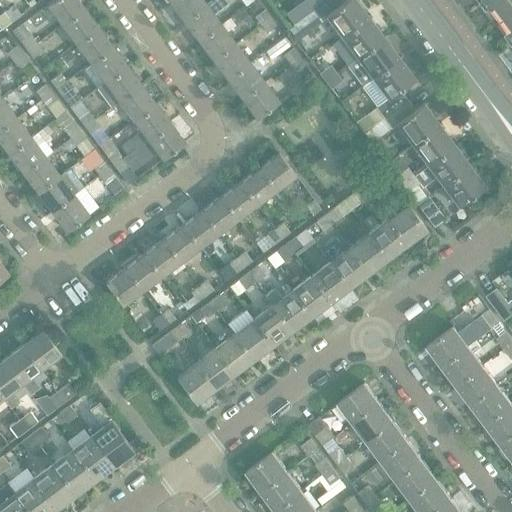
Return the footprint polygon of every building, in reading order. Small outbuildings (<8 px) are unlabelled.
[(78,0),(52,0),(46,5),(61,24),(84,7),(78,0)] [(172,0),(169,3),(184,22),(207,5),(203,0),(172,0)] [(304,0),(312,10),(324,0),(304,0)] [(320,20),(325,17),(340,37),(368,16),(355,0),(345,0),(343,1),(342,0),(324,0),(312,10),(313,11),(320,20)] [(511,0),(484,0),(511,37),(511,0)] [(22,14),(14,3),(2,12),(10,22),(22,14)] [(184,22),(198,41),(221,24),(207,5),(184,22)] [(61,24),(75,43),(75,44),(98,26),(84,7),(61,24)] [(263,9),(254,16),(261,24),(269,18),(263,9)] [(313,11),(289,29),(296,38),(320,20),(313,11)] [(0,13),(0,27),(1,29),(10,22),(2,12),(0,13)] [(340,37),(355,57),(383,37),(368,16),(340,37)] [(267,33),(276,27),(269,18),(261,24),(267,33)] [(21,24),(12,31),(26,50),(35,43),(21,24)] [(198,41),(212,60),(235,43),(221,24),(198,41)] [(75,44),(89,62),(89,63),(113,45),(98,26),(75,44)] [(346,64),(362,85),(399,57),(383,37),(355,57),(346,64)] [(284,38),(266,52),(271,59),(290,45),(284,38)] [(33,59),(42,52),(35,43),(26,50),(33,59)] [(212,60),(226,79),(227,80),(250,62),(235,43),(212,60)] [(89,63),(103,82),(127,64),(113,45),(89,63)] [(15,46),(6,53),(12,61),(21,54),(15,46)] [(292,49),(282,57),(287,64),(298,56),(292,49)] [(18,69),(27,62),(21,54),(12,61),(18,69)] [(293,72),(304,64),(298,56),(287,64),(293,72)] [(360,86),(375,106),(374,107),(375,108),(382,118),(406,99),(399,89),(414,78),(399,57),(362,85),(360,86)] [(227,80),(241,98),(241,99),(264,81),(250,62),(227,80)] [(103,82),(97,86),(111,106),(117,101),(118,101),(141,84),(127,64),(103,82)] [(330,65),(318,73),(324,81),(335,72),(330,65)] [(330,89),(341,80),(335,72),(324,81),(330,89)] [(60,73),(49,81),(55,88),(66,80),(60,73)] [(61,97),(72,88),(66,80),(55,88),(61,97)] [(256,118),(279,101),(264,81),(241,99),(256,118)] [(44,84),(35,91),(41,99),(50,92),(44,84)] [(118,101),(132,120),(155,103),(141,84),(118,101)] [(72,88),(61,97),(69,108),(80,100),(72,88)] [(47,107),(56,100),(50,92),(41,99),(47,107)] [(2,98),(0,99),(0,129),(16,117),(2,98)] [(423,102),(414,109),(406,99),(382,118),(390,128),(396,123),(412,144),(439,123),(423,102)] [(132,120),(146,139),(170,122),(155,103),(132,120)] [(375,108),(367,114),(374,123),(382,118),(375,108)] [(55,118),(54,119),(63,130),(73,122),(65,111),(55,118)] [(88,111),(78,119),(83,127),(94,119),(88,111)] [(16,117),(0,129),(0,143),(8,153),(31,136),(30,136),(16,117)] [(90,135),(100,127),(94,119),(83,127),(90,135)] [(73,122),(63,130),(69,137),(79,130),(73,122)] [(146,139),(121,158),(112,165),(118,173),(128,166),(131,170),(156,152),(161,159),(184,141),(170,122),(146,139)] [(412,144),(427,164),(454,144),(439,123),(412,144)] [(31,136),(8,153),(22,172),(22,173),(45,155),(52,150),(45,141),(49,138),(41,128),(30,136),(31,136)] [(76,146),(85,139),(79,130),(69,137),(76,146)] [(427,164),(442,185),(469,165),(454,144),(427,164)] [(121,158),(116,150),(106,157),(112,165),(121,158)] [(294,175),(277,152),(257,167),(275,190),(294,175)] [(45,155),(22,173),(36,191),(36,192),(59,175),(59,174),(45,155)] [(102,160),(92,168),(98,175),(107,168),(102,160)] [(458,206),(485,186),(469,165),(442,185),(458,206)] [(257,167),(238,182),(256,205),(275,190),(257,167)] [(407,167),(395,176),(401,184),(413,175),(407,167)] [(59,175),(36,192),(51,211),(73,194),(81,188),(82,187),(83,187),(69,168),(67,169),(59,175)] [(104,183),(113,176),(107,168),(98,175),(104,183)] [(407,192),(419,183),(413,175),(401,184),(407,192)] [(113,176),(104,183),(112,195),(122,188),(113,176)] [(379,188),(372,178),(362,185),(370,195),(379,188)] [(238,182),(219,196),(237,219),(256,205),(238,182)] [(353,192),(361,202),(370,195),(362,185),(353,192)] [(73,194),(51,211),(65,230),(88,213),(97,207),(82,187),(81,188),(73,194)] [(433,227),(445,219),(427,195),(415,204),(433,227)] [(218,233),(237,219),(219,196),(200,210),(218,233)] [(320,208),(313,200),(304,206),(311,215),(320,208)] [(425,229),(407,204),(387,219),(406,243),(425,229)] [(341,217),(333,207),(324,214),(332,224),(341,217)] [(200,210),(181,225),(199,248),(218,233),(200,210)] [(315,221),(322,231),(332,224),(324,214),(315,221)] [(387,219),(368,233),(387,258),(406,243),(387,219)] [(290,231),(282,220),(273,227),(281,238),(290,231)] [(181,225),(162,239),(180,262),(199,248),(181,225)] [(266,233),(273,243),(281,238),(273,227),(266,233)] [(368,233),(349,247),(368,272),(387,258),(368,233)] [(303,246),(295,236),(286,243),(293,253),(303,246)] [(162,239),(143,254),(161,277),(180,262),(162,239)] [(276,251),(284,261),(293,253),(286,243),(276,251)] [(349,247),(330,262),(348,287),(368,272),(349,247)] [(252,260),(244,250),(235,257),(243,267),(252,260)] [(143,254),(124,268),(141,291),(161,277),(143,254)] [(228,262),(236,272),(243,267),(235,257),(228,262)] [(330,262),(310,277),(329,301),(348,287),(330,262)] [(264,274),(257,265),(248,272),(255,282),(264,274)] [(105,283),(122,306),(141,291),(124,268),(105,283)] [(238,280),(245,289),(255,282),(248,272),(238,280)] [(310,277),(291,291),(310,315),(329,301),(310,277)] [(214,289),(206,279),(198,286),(205,296),(214,289)] [(190,292),(198,301),(205,296),(198,286),(190,292)] [(265,295),(272,305),(291,330),(310,315),(291,291),(282,298),(275,288),(265,295)] [(511,299),(507,303),(496,288),(486,296),(504,321),(511,314),(511,299)] [(227,304),(219,294),(210,301),(217,311),(227,304)] [(205,315),(208,318),(217,311),(210,301),(200,308),(205,315)] [(272,305),(253,320),(272,344),(291,330),(272,305)] [(175,318),(168,308),(159,315),(167,324),(175,318)] [(200,308),(191,316),(196,323),(205,315),(200,308)] [(227,324),(234,334),(252,359),(272,344),(253,320),(246,310),(227,324)] [(475,340),(497,323),(487,310),(457,333),(453,327),(426,347),(441,367),(476,341),(475,340)] [(152,320),(160,330),(167,324),(159,315),(152,320)] [(188,333),(181,323),(171,330),(178,340),(188,333)] [(42,330),(22,345),(40,369),(60,354),(42,330)] [(151,345),(159,355),(178,340),(171,330),(151,345)] [(511,342),(504,332),(496,339),(504,350),(511,343),(511,342)] [(234,334),(215,348),(234,373),(252,359),(234,334)] [(473,353),(481,348),(476,341),(441,367),(455,386),(482,366),(473,353)] [(3,359),(21,383),(29,393),(38,386),(31,376),(40,369),(22,345),(3,359)] [(215,348),(196,363),(214,388),(234,373),(215,348)] [(0,361),(0,395),(2,398),(9,408),(19,400),(12,390),(21,383),(3,359),(0,361)] [(196,363),(176,378),(194,402),(214,388),(196,363)] [(455,386),(456,386),(470,405),(497,385),(482,366),(455,386)] [(75,394),(67,383),(57,391),(65,401),(75,394)] [(364,384),(338,403),(353,422),(379,403),(364,384)] [(470,405),(470,406),(484,424),(511,404),(497,385),(470,405)] [(47,399),(55,409),(65,401),(57,391),(49,397),(47,399)] [(46,394),(34,398),(47,415),(55,409),(47,399),(49,397),(46,394)] [(353,422),(353,423),(367,442),(393,422),(379,403),(353,422)] [(99,404),(89,410),(102,428),(92,435),(113,464),(133,449),(127,442),(127,441),(99,404)] [(484,424),(485,425),(499,443),(511,433),(511,405),(511,404),(484,424)] [(69,405),(58,413),(66,423),(77,415),(69,405)] [(38,422),(30,412),(19,421),(27,431),(38,422)] [(323,446),(334,438),(319,418),(308,426),(323,446)] [(10,428),(18,438),(27,431),(19,421),(10,428)] [(367,442),(381,461),(407,442),(393,422),(367,442)] [(49,437),(41,426),(31,434),(39,444),(49,437)] [(511,433),(499,443),(499,444),(511,461),(511,433)] [(34,443),(36,446),(39,444),(31,434),(20,441),(26,449),(34,443)] [(92,435),(73,450),(94,478),(113,464),(92,435)] [(135,435),(127,441),(127,442),(133,449),(141,443),(136,435),(135,435)] [(317,450),(310,440),(301,447),(308,456),(317,450)] [(407,442),(381,461),(396,480),(422,461),(407,442)] [(36,446),(29,452),(31,455),(44,457),(47,455),(39,444),(36,446)] [(341,447),(330,455),(337,464),(348,456),(341,447)] [(73,450),(54,464),(75,492),(94,478),(73,450)] [(272,452),(246,472),(261,491),(287,472),(272,452)] [(10,465),(2,455),(0,456),(0,472),(0,473),(10,465)] [(346,475),(356,468),(348,456),(337,464),(346,475)] [(323,458),(314,464),(323,475),(331,469),(323,458)] [(396,480),(396,481),(410,500),(436,480),(422,461),(396,480)] [(54,464),(34,479),(55,507),(75,492),(54,464)] [(330,485),(339,478),(331,469),(323,475),(330,485)] [(261,491),(275,510),(301,491),(287,472),(261,491)] [(34,479),(15,493),(29,511),(49,511),(55,507),(34,479)] [(410,500),(419,511),(433,511),(450,500),(436,480),(410,500)] [(0,487),(0,511),(29,511),(15,493),(7,482),(0,487)] [(368,485),(358,493),(366,503),(376,495),(368,485)] [(275,510),(276,511),(313,511),(316,510),(301,491),(275,510)] [(372,511),(374,511),(383,505),(376,495),(366,503),(372,511)] [(352,496),(343,503),(349,511),(353,511),(360,507),(352,496)] [(433,511),(459,511),(450,500),(433,511)]
